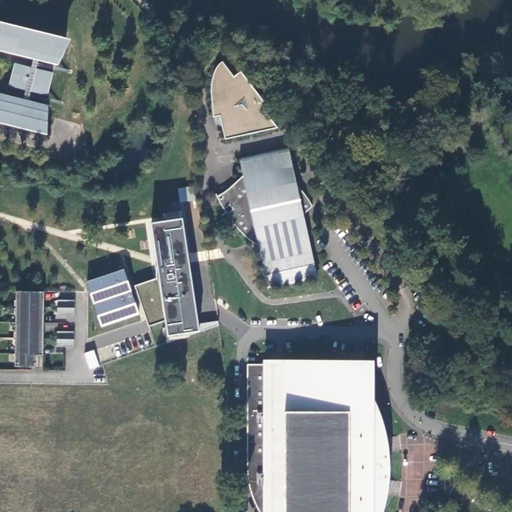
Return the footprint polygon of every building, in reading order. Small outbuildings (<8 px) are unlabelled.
[(0,116),(44,127),(48,105),(29,100),(31,91),(46,95),(48,90),(46,90),(49,79),(51,77),(52,74),(37,69),(39,59),(54,62),(53,66),(57,67),(59,60),(61,60),(65,43),(0,26),(0,116)] [(225,139),(278,127),(266,112),(270,110),(241,70),(234,75),(222,60),(217,64),(213,71),(211,79),(210,86),(210,93),(213,117),(219,116),(225,139)] [(288,147),(239,158),(242,176),(233,183),(227,190),(216,196),(220,203),(224,210),(229,206),(233,209),(227,214),(233,223),(239,230),(248,239),(257,244),(267,288),(317,277),(303,215),(312,207),(309,199),(303,192),(297,185),(288,147)] [(193,187),(178,189),(180,202),(195,200),(193,187)] [(189,260),(181,211),(163,213),(164,220),(151,223),(156,262),(158,278),(135,286),(149,327),(166,321),(168,335),(200,331),(189,260)] [(123,270),(87,282),(101,328),(139,315),(123,270)] [(16,291),(15,366),(31,367),(31,363),(35,363),(35,355),(39,355),(40,346),(43,346),(44,332),(41,331),(41,313),(43,313),(44,300),(41,300),(41,291),(16,291)] [(74,300),(59,300),(58,315),(74,315),(74,300)] [(441,328),(435,337),(440,340),(446,333),(441,328)] [(74,332),(58,331),(58,346),(74,347),(74,332)] [(256,503),(260,511),(381,511),(388,490),(390,490),(390,486),(389,486),(389,449),(390,446),(390,443),(388,443),(384,428),(380,413),(374,398),(368,400),(362,390),(350,389),(349,364),(273,364),(272,372),(269,372),(268,363),(248,364),(248,471),(250,482),(252,493),(256,503)]
